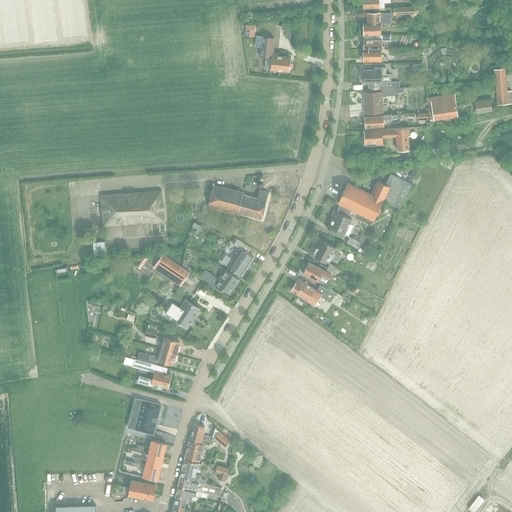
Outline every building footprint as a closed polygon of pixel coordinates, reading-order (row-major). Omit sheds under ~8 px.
[(363,0),(363,8),(384,8),(384,2),(391,2),(390,0),(363,0)] [(364,23),(364,35),(381,35),(381,24),(391,24),(391,13),(368,13),(368,23),(364,23)] [(381,35),(364,35),(364,50),(381,49),(384,49),(384,46),(382,46),(382,41),(390,40),(390,35),(381,35)] [(255,45),(261,45),(260,56),(269,56),(268,68),(271,68),(270,69),(288,70),(290,57),(278,56),(278,53),(273,52),(274,38),(256,36),(255,45)] [(381,49),(364,50),(364,61),(387,61),(387,56),(384,56),(384,55),(381,55),(381,49)] [(368,89),(381,89),(400,87),(400,81),(382,81),(382,74),(386,74),(386,68),(375,68),(375,70),(364,70),(365,83),(368,83),(368,89)] [(498,104),(508,103),(505,68),(494,70),(498,104)] [(365,105),(365,114),(383,113),(382,96),(396,95),(396,92),(404,91),(404,87),(396,88),(381,89),(381,91),(365,92),(366,105),(365,105)] [(430,120),(458,116),(454,94),(427,98),(430,120)] [(475,101),(476,113),(492,111),(491,99),(475,101)] [(399,118),(399,114),(365,117),(366,128),(384,126),(383,119),(399,118)] [(409,127),(365,130),(366,143),(376,142),(376,144),(383,144),(382,136),(396,136),(398,150),(409,150),(407,132),(410,132),(409,127)] [(342,204),(342,205),(352,209),(374,220),(377,213),(379,212),(381,208),(380,207),(383,200),(400,209),(410,189),(412,184),(391,173),(386,184),(378,180),(372,193),(371,193),(366,191),(366,190),(365,191),(360,188),(360,187),(359,188),(354,185),(355,184),(354,184),(353,185),(348,182),(338,202),(342,204)] [(206,214),(208,208),(237,215),(238,212),(262,218),(269,192),(260,189),(258,198),(243,194),(244,192),(214,185),(213,190),(207,188),(201,213),(206,214)] [(162,190),(101,195),(103,226),(164,221),(162,190)] [(352,209),(342,205),(341,206),(342,206),(339,212),(334,210),(332,215),(334,215),(329,226),(345,234),(352,219),(348,217),(352,209)] [(360,249),(363,242),(350,236),(347,243),(360,249)] [(228,266),(226,270),(235,275),(237,272),(242,275),(254,257),(248,253),(251,248),(238,238),(234,244),(240,248),(233,259),(226,254),(221,262),(228,266)] [(342,250),(337,247),(320,239),(316,246),(318,247),(313,255),(328,263),(331,258),(337,261),(342,250)] [(189,272),(163,254),(157,262),(184,280),(189,272)] [(302,272),(318,280),(326,284),(332,274),(324,270),(309,262),(306,267),(305,266),(302,272)] [(337,274),(340,269),(331,264),(328,269),(337,274)] [(205,270),(200,277),(213,286),(214,284),(229,294),(239,279),(234,275),(235,275),(226,270),(219,280),(205,270)] [(321,284),(317,290),(299,278),(296,282),(297,282),(291,290),(302,297),(300,299),(307,303),(308,301),(314,305),(321,295),(331,302),(336,293),(321,284)] [(173,301),(166,311),(174,316),(173,317),(187,327),(200,309),(186,299),(181,306),(173,301)] [(156,337),(157,330),(147,327),(145,335),(156,337)] [(163,342),(161,349),(177,353),(179,345),(178,345),(179,341),(158,335),(157,340),(163,342)] [(136,358),(135,359),(167,368),(168,367),(155,364),(156,360),(172,365),(173,361),(175,361),(177,353),(161,349),(159,356),(153,354),(152,356),(141,353),(140,360),(136,358)] [(167,368),(135,359),(133,366),(154,372),(152,379),(140,376),(138,382),(153,386),(153,383),(168,387),(171,374),(166,373),(167,368)] [(142,400),(138,415),(132,413),(128,427),(153,433),(161,405),(142,400)] [(194,423),(189,440),(204,444),(209,446),(212,437),(203,435),(205,426),(194,423)] [(215,428),(212,437),(224,447),(230,440),(215,428)] [(152,440),(149,452),(163,455),(166,443),(152,440)] [(185,457),(199,461),(201,455),(205,456),(206,450),(202,449),(204,444),(189,440),(185,457)] [(149,452),(146,464),(160,467),(163,455),(149,452)] [(184,459),(180,476),(194,480),(199,463),(184,459)] [(160,467),(146,464),(143,476),(157,479),(160,467)] [(220,473),(219,479),(225,480),(228,468),(217,465),(216,472),(220,473)] [(180,476),(178,485),(202,491),(220,495),(222,487),(198,481),(194,480),(180,476)] [(125,482),(124,487),(154,493),(156,484),(131,479),(130,483),(125,482)] [(178,485),(175,495),(190,499),(191,494),(200,497),(202,491),(178,485)] [(154,493),(124,487),(123,491),(128,492),(127,496),(128,496),(153,501),(154,493)] [(190,499),(175,495),(171,511),(183,511),(184,509),(188,511),(190,504),(196,505),(197,501),(190,499)] [(479,495),(469,508),(474,511),(485,499),(479,495)]
